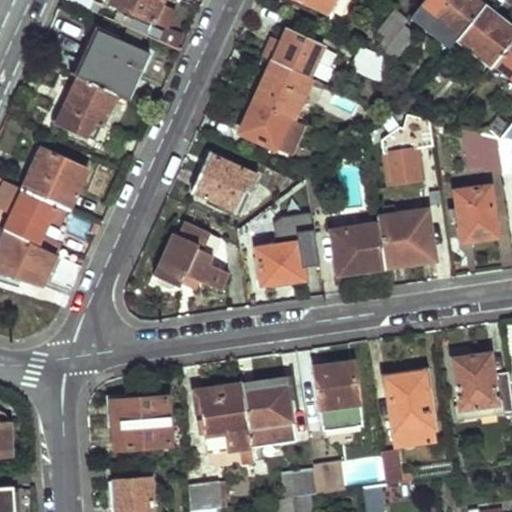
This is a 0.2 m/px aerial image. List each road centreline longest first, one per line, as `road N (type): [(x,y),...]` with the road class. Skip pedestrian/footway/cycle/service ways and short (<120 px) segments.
road 1 (residential): [(65,360),(511,294)]
road 2 (residential): [(226,0),(65,360)]
road 3 (residential): [(65,360),(68,511)]
